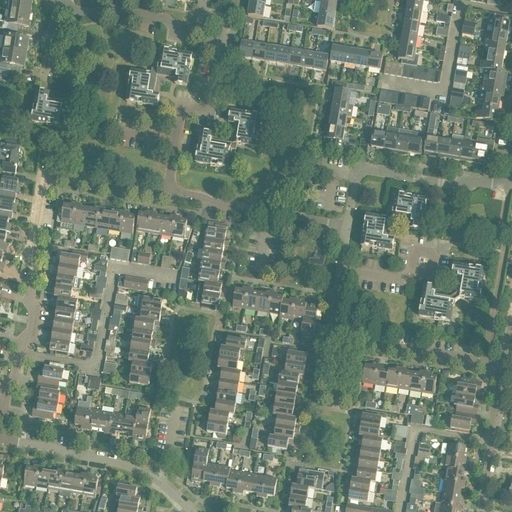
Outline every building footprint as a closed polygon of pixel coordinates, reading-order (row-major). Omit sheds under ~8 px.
[(10,10),(10,11),(30,14),(32,0),(9,0),(8,10),(10,10)] [(418,0),(408,0),(407,11),(422,13),(424,1),(418,0)] [(322,2),(320,14),(335,17),(337,5),(322,2)] [(265,6),(250,3),(248,16),(263,19),(265,6)] [(0,29),(8,30),(9,24),(28,28),(30,14),(10,11),(9,18),(5,17),(4,21),(0,20),(0,29)] [(402,23),(404,23),(420,25),(422,13),(407,11),(406,15),(403,14),(402,23)] [(493,27),(493,32),(508,35),(510,23),(503,22),(504,16),(490,13),(488,26),(493,27)] [(335,17),(320,14),(317,27),(333,30),(335,17)] [(445,25),(444,29),(449,30),(451,18),(438,16),(436,23),(445,25)] [(464,22),(463,28),(475,30),(476,24),(464,22)] [(404,23),(402,34),(418,37),(420,25),(404,23)] [(449,30),(444,29),(437,28),(436,36),(448,38),(449,30)] [(475,30),(463,28),(462,34),(474,36),(475,30)] [(0,35),(5,36),(3,50),(27,54),(29,40),(17,38),(18,32),(8,30),(0,29),(0,35)] [(487,31),(485,44),(506,47),(508,35),(493,32),(487,31)] [(402,34),(400,47),(416,49),(418,37),(402,34)] [(240,58),(252,60),(254,45),(242,43),(240,58)] [(489,51),(488,57),(503,60),(506,47),(485,44),(484,50),(489,51)] [(252,60),(264,62),(267,47),(254,45),(252,60)] [(264,62),(276,64),(279,49),(267,47),(264,62)] [(331,63),(343,65),(346,49),(333,47),(331,63)] [(416,49),(400,47),(398,60),(402,61),(401,65),(405,65),(411,66),(417,67),(418,57),(415,56),(416,49)] [(460,47),(459,53),(471,55),(472,49),(460,47)] [(276,64),(289,66),(291,51),(279,49),(276,64)] [(343,65),(356,67),(358,51),(346,49),(343,65)] [(27,54),(3,50),(1,63),(0,63),(0,73),(17,77),(18,67),(24,68),(27,54)] [(152,69),(151,73),(151,74),(150,74),(150,75),(131,72),(129,83),(130,83),(127,103),(138,105),(138,104),(158,107),(160,96),(150,94),(151,90),(155,90),(157,76),(172,78),(172,75),(177,76),(175,85),(187,87),(190,67),(191,67),(192,56),(173,53),(173,52),(162,50),(159,69),(158,69),(158,70),(152,69)] [(289,66),(301,68),(303,53),(291,51),(289,66)] [(356,67),(368,69),(370,53),(358,51),(356,67)] [(301,68),(313,70),(316,55),(303,53),(301,68)] [(370,53),(368,69),(380,71),(383,55),(370,53)] [(471,55),(459,53),(458,59),(470,61),(471,55)] [(316,55),(313,70),(326,73),(328,57),(316,55)] [(481,63),(481,68),(501,71),(503,60),(488,57),(487,64),(481,63)] [(384,75),(390,76),(392,63),(386,62),(384,75)] [(390,76),(396,77),(398,64),(392,63),(390,76)] [(396,77),(402,78),(405,65),(401,65),(398,64),(396,77)] [(402,78),(409,79),(411,66),(405,65),(402,78)] [(409,79),(415,80),(417,67),(411,66),(409,79)] [(415,80),(421,81),(423,69),(417,67),(415,80)] [(489,77),(488,83),(503,85),(505,73),(501,72),(501,71),(481,68),(480,69),(484,70),(483,76),(489,77)] [(421,81),(427,82),(429,70),(423,69),(421,81)] [(427,82),(433,84),(436,71),(429,70),(427,82)] [(436,71),(433,84),(440,85),(442,72),(436,71)] [(456,71),(455,77),(466,79),(467,73),(456,71)] [(466,79),(455,77),(454,83),(465,85),(466,79)] [(356,91),(364,92),(364,87),(365,84),(360,83),(360,86),(357,86),(356,91)] [(481,88),(480,94),(501,97),(503,85),(488,83),(487,89),(481,88)] [(336,90),(334,102),(349,105),(351,93),(336,90)] [(32,122),(47,124),(51,125),(51,126),(62,128),(66,109),(67,102),(53,100),(52,103),(47,102),(49,93),(37,91),(34,111),(32,122)] [(379,103),(386,104),(388,92),(381,91),(379,103)] [(398,106),(404,107),(406,95),(400,94),(398,106)] [(484,101),(484,107),(499,109),(501,97),(480,94),(479,100),(484,101)] [(406,95),(404,107),(410,108),(413,96),(406,95)] [(451,95),(450,102),(462,104),(463,97),(451,95)] [(413,96),(410,108),(411,108),(416,109),(419,97),(413,96)] [(424,98),(419,97),(416,109),(423,110),(424,98)] [(334,102),(332,115),(347,117),(352,118),(354,106),(349,105),(334,102)] [(462,104),(450,102),(449,108),(461,110),(462,104)] [(499,109),(484,107),(482,113),(477,112),(476,119),(497,122),(499,109)] [(238,144),(257,147),(259,136),(258,136),(261,116),(250,114),(250,115),(230,112),(228,123),(238,125),(237,129),(233,129),(231,143),(216,141),(216,144),(211,143),(213,134),(201,132),(198,152),(197,152),(196,163),(215,166),(215,167),(226,169),(229,153),(229,150),(230,150),(230,149),(236,150),(237,145),(238,145),(238,144)] [(429,156),(437,157),(440,140),(433,138),(437,115),(431,114),(424,153),(429,153),(429,156)] [(332,115),(329,127),(345,130),(347,117),(332,115)] [(345,130),(329,127),(327,140),(329,140),(328,148),(343,151),(345,142),(343,142),(345,130)] [(383,152),(396,154),(400,131),(388,129),(387,135),(384,150),(383,152)] [(400,131),(396,154),(408,156),(408,154),(409,154),(411,139),(412,133),(400,131)] [(371,148),(384,150),(387,135),(374,132),(371,148)] [(411,139),(409,154),(421,156),(423,141),(419,140),(420,134),(412,133),(411,139)] [(465,162),(474,163),(477,146),(476,146),(477,143),(476,143),(475,142),(471,141),(471,138),(465,137),(464,144),(462,159),(466,160),(465,162)] [(445,156),(450,157),(452,142),(440,140),(437,157),(444,159),(445,156)] [(461,161),(462,159),(464,144),(452,142),(450,157),(453,158),(453,160),(461,161)] [(2,172),(16,174),(17,167),(14,166),(15,165),(16,164),(18,163),(20,148),(0,144),(0,164),(3,165),(2,172)] [(477,146),(474,163),(481,165),(482,162),(486,163),(487,159),(491,160),(494,146),(483,144),(482,147),(477,146)] [(0,188),(1,189),(0,196),(0,197),(15,200),(16,195),(19,195),(21,187),(18,187),(19,181),(0,177),(0,188)] [(425,212),(427,200),(408,197),(408,196),(397,194),(393,213),(393,214),(387,213),(386,219),(385,219),(366,216),(364,227),(365,228),(361,247),(373,249),(373,248),(392,252),(394,240),(385,239),(386,234),(389,234),(392,220),(406,223),(407,219),(412,220),(410,229),(421,231),(425,212)] [(0,218),(12,220),(13,214),(16,215),(17,207),(14,206),(15,200),(0,197),(0,218)] [(57,222),(73,225),(76,205),(71,204),(71,207),(64,205),(63,210),(59,209),(57,222)] [(73,225),(85,227),(88,209),(81,208),(82,205),(76,205),(73,225)] [(85,227),(97,229),(100,209),(95,208),(94,211),(88,209),(85,227)] [(97,229),(109,231),(113,211),(100,209),(97,229)] [(109,231),(121,233),(124,213),(113,211),(109,231)] [(136,232),(149,234),(152,213),(147,212),(146,215),(139,214),(136,232)] [(124,213),(121,233),(132,235),(135,218),(129,216),(129,213),(124,213)] [(149,234),(160,236),(163,218),(157,217),(157,214),(152,213),(149,234)] [(160,236),(172,238),(176,217),(170,216),(170,219),(163,218),(160,236)] [(176,217),(172,238),(188,240),(193,228),(186,227),(187,222),(180,221),(181,218),(176,217)] [(0,238),(6,239),(7,233),(10,234),(11,226),(8,225),(9,220),(12,221),(12,220),(0,218),(0,238)] [(208,229),(206,240),(229,243),(230,240),(225,239),(227,226),(216,224),(215,230),(208,229)] [(206,240),(204,250),(223,253),(224,246),(228,247),(229,243),(206,240)] [(110,260),(116,261),(118,249),(112,248),(110,260)] [(118,249),(116,261),(128,263),(130,251),(118,249)] [(204,250),(202,261),(226,265),(226,261),(222,261),(223,253),(204,250)] [(56,261),(56,265),(79,269),(80,262),(86,263),(88,254),(73,252),(72,256),(62,255),(61,262),(56,261)] [(100,272),(106,273),(107,268),(108,262),(106,262),(107,257),(101,256),(100,263),(95,266),(94,271),(100,272)] [(202,261),(201,271),(219,274),(220,268),(225,268),(226,265),(202,261)] [(59,269),(58,276),(81,280),(82,280),(84,269),(79,269),(56,265),(55,268),(59,269)] [(438,321),(439,321),(450,322),(453,303),(455,303),(460,300),(461,297),(480,301),(482,289),(481,289),(485,270),(473,268),(473,269),(454,265),(452,277),(456,278),(454,291),(449,295),(435,293),(436,288),(425,286),(422,305),(421,305),(419,317),(438,320),(438,321)] [(201,271),(199,282),(222,285),(223,283),(218,282),(219,274),(201,271)] [(100,272),(99,283),(106,284),(107,279),(105,278),(106,273),(100,272)] [(56,287),(73,290),(79,291),(81,280),(58,276),(56,287)] [(118,288),(129,290),(131,278),(126,277),(125,278),(124,284),(119,283),(118,288)] [(143,280),(141,292),(147,293),(148,290),(149,281),(143,280)] [(200,283),(198,293),(220,296),(222,285),(199,282),(199,283),(200,283)] [(99,283),(97,294),(103,295),(104,290),(106,290),(106,284),(99,283)] [(56,287),(55,297),(71,300),(73,290),(56,287)] [(233,308),(244,310),(248,289),(243,288),(242,291),(236,290),(233,308)] [(244,310),(256,312),(259,294),(253,293),(253,290),(248,289),(244,310)] [(256,312),(268,314),(272,293),(266,292),(266,295),(259,294),(256,312)] [(202,305),(201,309),(218,312),(220,296),(198,293),(196,304),(202,305)] [(268,314),(280,316),(283,298),(277,297),(277,294),(272,293),(268,314)] [(116,296),(115,305),(127,307),(128,301),(124,301),(125,297),(116,296)] [(58,302),(57,309),(76,312),(78,301),(71,300),(55,297),(54,301),(58,302)] [(137,308),(138,308),(166,313),(166,310),(162,309),(163,302),(139,298),(137,308)] [(279,319),(291,321),(295,300),(290,299),(289,302),(283,301),(283,298),(280,316),(279,319)] [(291,321),(303,323),(304,321),(306,305),(300,304),(300,301),(295,300),(291,321)] [(306,305),(304,321),(316,322),(319,306),(306,304),(306,305)] [(138,308),(136,319),(159,323),(161,316),(165,317),(166,313),(138,308)] [(52,315),(51,319),(78,323),(79,323),(81,313),(76,312),(57,309),(56,316),(52,315)] [(113,315),(113,316),(112,321),(110,320),(109,326),(119,327),(121,317),(113,315)] [(130,329),(134,330),(153,333),(155,333),(156,329),(154,328),(154,326),(159,327),(159,323),(136,319),(132,318),(130,329)] [(55,323),(54,330),(72,333),(73,328),(77,328),(78,323),(51,319),(50,322),(55,323)] [(303,323),(301,337),(313,339),(316,322),(304,321),(303,323)] [(48,337),(47,340),(71,344),(72,333),(54,330),(52,337),(48,337)] [(134,330),(133,340),(156,344),(156,341),(152,340),(153,333),(134,330)] [(115,343),(114,348),(116,348),(117,338),(109,337),(109,342),(115,343)] [(222,344),(222,347),(240,351),(245,352),(247,341),(228,337),(227,345),(222,344)] [(248,345),(264,347),(265,339),(249,337),(248,345)] [(71,344),(47,340),(47,344),(51,344),(50,352),(56,353),(55,356),(68,358),(71,344)] [(133,340),(131,351),(150,354),(151,347),(155,348),(156,344),(133,340)] [(116,348),(114,348),(106,347),(105,353),(107,353),(106,358),(114,359),(116,348)] [(216,354),(215,357),(239,361),(240,351),(222,347),(220,355),(216,354)] [(289,348),(287,363),(310,367),(311,363),(306,363),(307,355),(296,354),(297,350),(289,348)] [(129,362),(133,363),(134,362),(152,365),(153,362),(148,362),(149,360),(151,360),(151,356),(150,355),(150,354),(131,351),(129,362)] [(219,362),(218,369),(237,372),(237,371),(239,361),(215,357),(215,361),(219,362)] [(133,363),(132,373),(155,377),(155,374),(151,373),(152,365),(134,362),(133,363)] [(287,363),(285,373),(304,377),(305,370),(309,370),(310,367),(287,363)] [(362,384),(374,386),(378,365),(372,364),(372,367),(365,366),(362,384)] [(374,386),(386,388),(389,370),(382,369),(383,366),(378,365),(374,386)] [(40,374),(38,384),(59,387),(59,388),(66,389),(67,381),(62,380),(64,371),(45,368),(44,374),(40,374)] [(386,388),(397,390),(401,369),(396,368),(396,371),(389,370),(386,388)] [(222,373),(221,379),(240,383),(241,372),(237,372),(218,369),(217,372),(222,373)] [(397,390),(410,392),(413,374),(406,373),(407,370),(401,369),(397,390)] [(410,392),(421,394),(425,373),(420,372),(419,375),(413,374),(410,392)] [(155,377),(132,373),(130,384),(149,387),(150,380),(154,381),(155,377)] [(281,373),(279,384),(297,387),(299,380),(303,380),(304,377),(285,373),(281,373)] [(425,373),(421,394),(434,396),(437,378),(430,377),(430,374),(425,373)] [(215,387),(214,390),(238,394),(240,383),(221,379),(219,387),(215,387)] [(458,385),(456,396),(475,399),(476,393),(480,394),(482,383),(462,380),(461,386),(458,385)] [(41,395),(40,401),(58,405),(60,394),(58,393),(59,388),(59,387),(38,384),(36,394),(41,395)] [(279,384),(277,394),(300,398),(301,395),(296,394),(297,387),(279,384)] [(218,394),(217,401),(236,404),(238,394),(214,390),(214,394),(218,394)] [(277,394),(275,405),(294,408),(295,401),(300,402),(300,398),(277,394)] [(457,407),(456,413),(477,417),(478,406),(474,405),(475,399),(456,396),(454,407),(457,407)] [(81,430),(86,431),(90,410),(92,398),(87,398),(86,404),(79,402),(75,426),(82,427),(81,430)] [(58,405),(40,401),(39,408),(34,407),(32,417),(53,421),(54,415),(57,415),(58,405)] [(211,408),(211,411),(234,415),(236,404),(217,401),(216,409),(211,408)] [(278,415),(278,417),(297,419),(297,416),(293,415),(294,408),(275,405),(274,414),(278,415)] [(406,415),(412,416),(410,424),(416,425),(418,413),(419,407),(407,405),(406,415)] [(105,434),(110,435),(113,414),(114,409),(102,407),(102,412),(99,430),(105,431),(105,434)] [(137,418),(136,424),(148,426),(151,410),(139,408),(138,411),(137,418)] [(92,429),(99,430),(102,412),(90,410),(86,431),(92,432),(92,429)] [(133,439),(136,424),(137,418),(138,411),(133,410),(131,417),(125,416),(122,434),(129,435),(128,438),(133,439)] [(205,418),(205,421),(228,425),(230,414),(234,415),(211,411),(210,419),(205,418)] [(357,422),(357,425),(380,429),(382,418),(386,419),(386,415),(371,412),(370,416),(363,415),(362,422),(357,422)] [(477,417),(456,413),(455,419),(452,418),(451,429),(469,432),(470,426),(475,427),(477,417)] [(116,433),(122,434),(125,416),(113,414),(110,435),(115,436),(116,433)] [(278,417),(276,427),(299,431),(300,427),(295,427),(297,419),(278,417)] [(427,417),(426,426),(432,428),(434,418),(427,417)] [(228,425),(205,421),(204,425),(208,426),(207,433),(218,435),(217,439),(225,440),(228,425)] [(136,424),(133,439),(133,441),(145,443),(148,426),(136,424)] [(361,429),(359,436),(383,441),(383,440),(378,439),(380,429),(357,425),(356,429),(361,429)] [(270,435),(270,436),(293,440),(294,434),(299,434),(299,431),(276,427),(275,435),(270,435)] [(293,440),(270,436),(268,448),(287,451),(288,444),(292,444),(293,440)] [(363,441),(362,448),(381,451),(383,441),(359,436),(359,440),(363,441)] [(394,453),(406,455),(407,450),(405,449),(406,444),(396,443),(394,453)] [(448,445),(446,457),(466,460),(467,455),(464,454),(465,448),(454,446),(448,445)] [(356,454),(356,458),(379,462),(381,451),(362,448),(361,455),(356,454)] [(197,449),(194,465),(206,467),(207,465),(209,451),(197,449)] [(414,464),(424,465),(425,459),(429,460),(430,454),(418,452),(417,458),(415,458),(414,464)] [(444,469),(447,469),(461,472),(461,471),(462,465),(465,465),(466,460),(446,457),(444,469)] [(360,462),(358,470),(377,473),(379,462),(356,458),(355,461),(360,462)] [(191,481),(203,483),(206,467),(194,465),(191,481)] [(210,486),(215,487),(218,467),(207,465),(206,467),(203,483),(204,483),(204,482),(210,484),(210,486)] [(24,486),(35,488),(39,467),(34,466),(34,469),(27,468),(24,486)] [(35,488),(47,490),(50,472),(44,471),(45,468),(39,467),(35,488)] [(221,485),(227,486),(230,469),(218,467),(215,487),(220,488),(221,485)] [(233,493),(238,494),(241,474),(231,472),(231,469),(230,469),(227,486),(226,489),(233,491),(233,493)] [(447,469),(444,481),(465,485),(466,479),(463,478),(464,472),(461,471),(461,472),(447,469)] [(47,490),(59,492),(63,471),(58,470),(57,473),(50,472),(47,490)] [(292,487),(309,489),(316,490),(322,491),(325,474),(300,470),(298,483),(293,482),(292,487)] [(353,476),(352,479),(371,482),(371,483),(375,483),(377,473),(358,470),(357,476),(353,476)] [(59,492),(71,494),(74,476),(68,475),(68,472),(63,471),(59,492)] [(71,494),(83,496),(86,475),(81,474),(81,477),(74,476),(71,494)] [(244,492),(250,493),(253,476),(241,474),(238,494),(243,495),(244,492)] [(86,475),(83,496),(95,498),(96,495),(100,496),(101,489),(97,488),(98,480),(92,479),(92,476),(86,475)] [(256,497),(262,498),(265,478),(253,476),(250,493),(257,495),(256,497)] [(411,481),(410,487),(420,489),(421,482),(419,482),(420,477),(414,476),(413,481),(411,481)] [(265,478),(262,498),(267,499),(268,496),(274,497),(277,480),(265,478)] [(347,485),(346,490),(369,493),(371,483),(371,482),(352,479),(351,486),(347,485)] [(444,481),(443,493),(460,496),(461,489),(464,490),(465,485),(444,481)] [(116,497),(121,498),(140,501),(140,497),(136,496),(137,489),(126,487),(127,483),(119,482),(116,497)] [(292,487),(291,497),(307,500),(309,489),(292,487)] [(411,495),(410,500),(416,500),(423,502),(425,490),(420,489),(410,487),(409,494),(411,495)] [(369,493),(346,490),(345,493),(350,493),(349,501),(367,504),(369,493)] [(443,493),(441,505),(461,508),(462,503),(459,502),(460,496),(443,493)] [(291,497),(289,508),(312,511),(305,510),(307,500),(291,497)] [(121,498),(119,508),(142,511),(143,509),(139,508),(140,501),(121,498)] [(407,504),(405,511),(416,511),(417,506),(415,505),(416,500),(410,500),(409,505),(407,504)]
